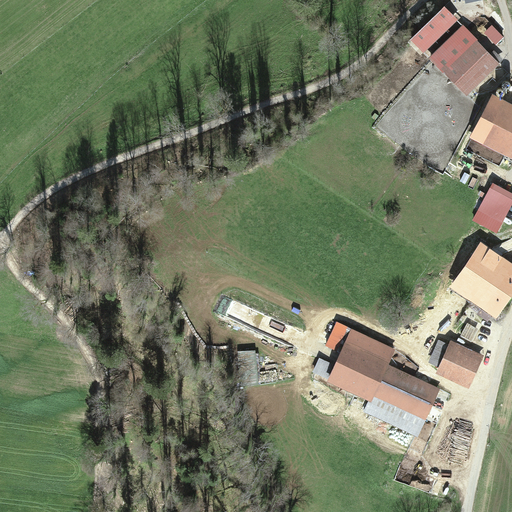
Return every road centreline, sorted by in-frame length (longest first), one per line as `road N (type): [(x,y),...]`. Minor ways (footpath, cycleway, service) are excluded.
road 1 (track): [(0,239),(39,198),(77,176),(339,75),(422,0)]
road 2 (track): [(0,244),(90,353),(90,511)]
road 3 (track): [(303,372),(313,331),(344,316),(489,406)]
road 4 (unclassified): [(467,511),(511,323)]
road 5 (track): [(463,392),(432,465),(471,486)]
